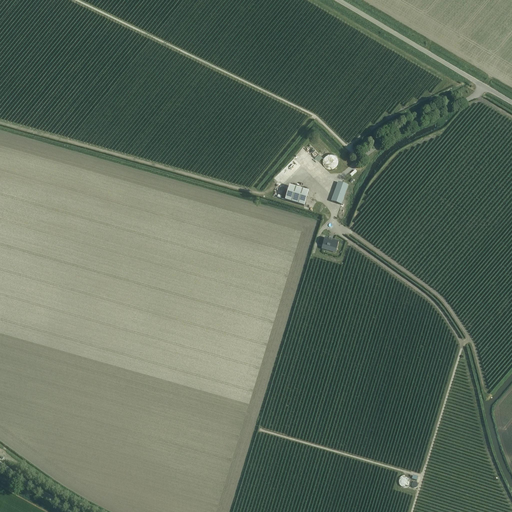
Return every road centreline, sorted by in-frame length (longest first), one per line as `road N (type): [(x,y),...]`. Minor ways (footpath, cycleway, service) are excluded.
road 1 (track): [(351,233),(442,299),(472,344),(487,398)]
road 2 (unclassified): [(482,86),(391,135),(335,181)]
road 3 (unclassified): [(482,86),(336,0)]
road 4 (track): [(347,240),(431,299),(461,348)]
